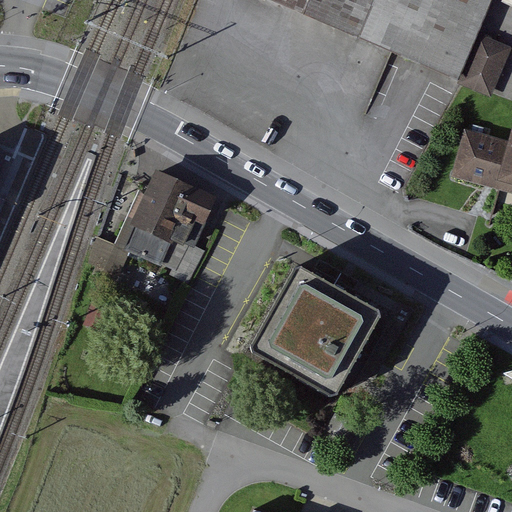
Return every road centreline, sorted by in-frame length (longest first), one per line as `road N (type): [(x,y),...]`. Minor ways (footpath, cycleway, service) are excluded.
road 1 (tertiary): [(511,326),(155,123),(43,74),(0,68)]
road 2 (residential): [(203,511),(225,452),(396,511)]
